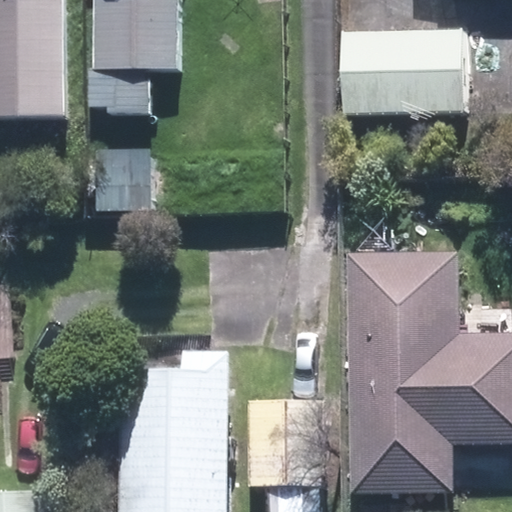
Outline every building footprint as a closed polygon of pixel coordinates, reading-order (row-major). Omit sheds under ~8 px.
[(73,0),(0,0),(0,111),(71,113),(73,0)] [(190,0),(112,0),(111,55),(190,56),(190,0)] [(471,36),(353,39),(355,110),(472,107),(471,36)] [(162,148),(102,145),(99,210),(160,212),(162,148)] [(464,256),(372,258),(377,488),(469,486),(468,435),(511,434),(511,344),(466,345),(464,256)] [(233,511),(232,373),(150,373),(150,511),(233,511)] [(335,511),(339,396),(262,394),(259,489),(285,490),(283,511),(335,511)] [(0,494),(0,511),(35,511),(34,493),(0,494)]
